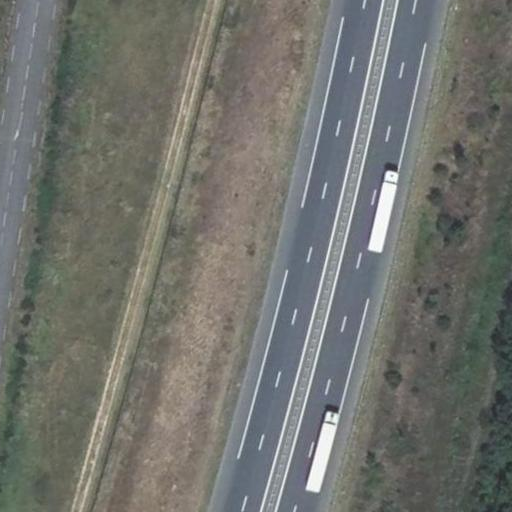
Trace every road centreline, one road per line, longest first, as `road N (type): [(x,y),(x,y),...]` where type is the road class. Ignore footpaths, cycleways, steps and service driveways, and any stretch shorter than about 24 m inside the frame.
road 1 (motorway): [(363,0),(241,511)]
road 2 (motorway): [(294,511),(415,0)]
